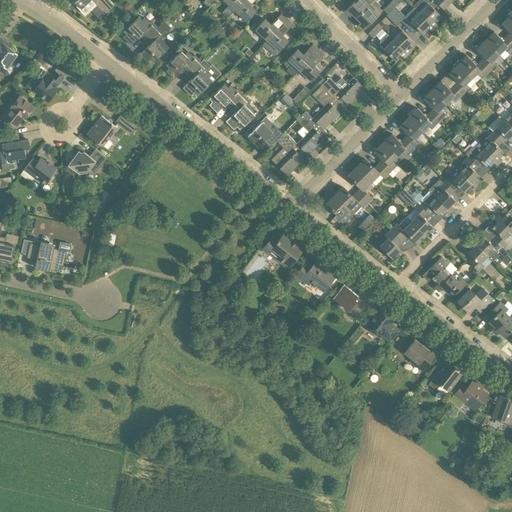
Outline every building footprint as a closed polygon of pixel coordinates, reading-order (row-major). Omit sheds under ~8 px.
[(105,15),(109,11),(99,0),(94,0),(93,1),(91,0),(72,0),(80,8),(79,9),(83,14),(83,13),(85,15),(89,10),(90,11),(96,6),(105,15)] [(99,0),(109,11),(114,6),(108,0),(99,0)] [(223,0),(224,0),(229,5),(222,13),(228,18),(235,11),(244,0),(223,0)] [(244,0),(235,11),(247,22),(256,12),(250,6),(255,0),(244,0)] [(357,18),(368,7),(364,2),(364,1),(362,0),(355,0),(345,11),(350,16),(352,14),(357,18)] [(357,18),(361,22),(359,25),(364,30),(378,15),(382,11),(379,8),(381,6),(375,0),(368,7),(357,18)] [(400,0),(392,0),(383,9),(388,14),(391,11),(395,7),(401,1),(400,0)] [(429,4),(430,3),(427,0),(419,0),(413,6),(414,7),(420,13),(434,28),(438,25),(435,22),(441,16),(429,4)] [(442,0),(433,0),(443,10),(448,6),(442,0)] [(404,16),(395,7),(391,11),(401,22),(405,17),(404,16)] [(405,17),(410,22),(422,35),(428,29),(431,32),(434,28),(420,13),(414,7),(404,16),(405,17)] [(391,11),(388,14),(386,16),(397,26),(401,22),(391,11)] [(124,18),(120,13),(115,17),(119,22),(124,18)] [(256,30),(267,41),(287,20),(281,14),(271,25),(265,20),(256,30)] [(509,33),(506,36),(511,42),(511,17),(510,16),(501,24),(509,33)] [(144,42),(158,28),(151,21),(149,23),(144,18),(142,21),(138,17),(123,32),(126,35),(123,38),(131,46),(142,35),(146,39),(144,41),(144,42)] [(287,20),(267,41),(263,45),(274,56),(279,52),(289,42),(282,36),(292,25),(287,20)] [(165,21),(158,28),(144,42),(145,42),(147,39),(151,43),(140,55),(148,63),(151,60),(153,63),(168,48),(165,45),(168,42),(163,37),(165,35),(164,35),(171,28),(165,21)] [(373,39),(383,28),(378,23),(368,34),(373,39)] [(234,34),(237,38),(244,31),(240,28),(234,34)] [(393,40),(407,55),(411,52),(408,49),(414,43),(402,31),(393,40)] [(511,48),(511,42),(506,36),(502,40),(494,32),(485,41),(499,55),(504,50),(507,53),(511,48)] [(387,34),(380,40),(380,46),(384,49),(383,49),(395,62),(401,56),(404,59),(407,55),(393,40),(387,34)] [(12,66),(10,64),(17,55),(5,45),(7,43),(0,37),(0,64),(1,65),(0,66),(0,69),(1,72),(5,75),(9,75),(12,70),(12,66)] [(480,62),(489,71),(497,63),(493,60),(499,55),(485,41),(475,50),(484,58),(480,62)] [(225,53),(230,49),(224,43),(219,47),(225,53)] [(288,60),(292,65),(287,70),(293,77),(299,71),(320,49),(314,43),(303,55),(297,50),(288,60)] [(320,49),(299,71),(311,82),(321,72),(315,66),(325,54),(320,49)] [(187,75),(201,62),(194,55),(192,57),(188,52),(185,55),(181,51),(166,66),(169,69),(166,72),(174,80),(185,68),(189,72),(187,75)] [(482,79),(489,71),(480,62),(476,66),(466,55),(457,65),(471,79),(476,73),(482,79)] [(208,69),(201,62),(187,75),(188,75),(190,73),(194,77),(183,88),(191,97),(194,94),(196,97),(212,81),(208,78),(211,76),(206,71),(208,69)] [(471,79),(457,65),(448,74),(456,82),(453,86),(462,95),(469,87),(466,84),(471,79)] [(262,72),(265,75),(270,70),(267,67),(262,72)] [(54,71),(50,76),(47,74),(43,79),(33,91),(48,102),(57,90),(55,89),(63,78),(54,71)] [(267,75),(272,80),(276,76),(271,71),(267,75)] [(321,86),(342,107),(346,103),(348,105),(364,88),(353,77),(341,89),(330,78),(321,86)] [(453,86),(449,89),(441,81),(432,90),(446,104),(451,99),(454,102),(462,95),(453,86)] [(212,103),(209,105),(217,113),(228,102),(232,106),(230,108),(230,109),(244,96),(237,89),(235,90),(230,85),(228,88),(224,85),(209,100),(212,103)] [(310,91),(305,86),(293,99),(298,104),(310,91)] [(338,111),(342,107),(321,86),(312,95),(324,107),(312,118),(312,119),(323,130),(340,113),(338,111)] [(423,99),(433,109),(429,113),(438,122),(446,115),(441,109),(446,104),(432,90),(423,99)] [(281,99),(288,106),(294,100),(287,93),(281,99)] [(20,96),(3,119),(15,128),(23,118),(25,119),(34,107),(20,96)] [(244,96),(230,109),(231,109),(233,107),(237,111),(226,122),(234,130),(237,127),(239,130),(254,115),(251,112),(254,109),(249,104),(251,103),(244,96)] [(431,129),(438,122),(429,113),(426,117),(417,108),(408,117),(422,131),(428,126),(431,129)] [(326,132),(323,130),(312,119),(312,118),(306,112),(296,121),(308,132),(296,144),(305,153),(307,155),(324,139),(322,137),(326,132)] [(131,134),(136,128),(120,115),(116,122),(131,134)] [(102,147),(117,128),(101,116),(92,127),(93,128),(94,126),(97,129),(90,138),(102,147)] [(269,147),(276,141),(283,134),(272,124),(266,117),(261,121),(262,123),(248,137),(258,147),(265,140),(271,145),(269,147)] [(413,148),(420,140),(426,135),(422,131),(408,117),(399,127),(408,135),(404,138),(413,148)] [(502,143),(506,139),(508,140),(511,135),(511,128),(504,120),(492,132),(502,143)] [(276,141),(283,148),(271,160),(287,176),(304,159),(301,157),(305,153),(296,144),(285,132),(283,134),(276,141)] [(486,137),(480,144),(499,163),(501,161),(498,158),(503,152),(498,147),(502,143),(492,132),(487,138),(486,137)] [(383,143),(397,157),(403,152),(406,155),(413,148),(404,138),(400,142),(392,134),(383,143)] [(452,139),(456,143),(461,138),(457,134),(452,139)] [(0,150),(2,150),(3,153),(4,163),(1,164),(3,171),(17,169),(15,162),(18,162),(18,159),(26,157),(25,150),(29,143),(29,140),(6,144),(5,136),(0,136),(0,150)] [(382,161),(379,164),(388,173),(395,166),(392,163),(397,157),(383,143),(374,152),(382,161)] [(465,154),(468,157),(478,167),(482,163),(488,168),(493,162),(497,166),(499,163),(480,144),(479,143),(475,147),(471,148),(465,154)] [(91,168),(96,172),(107,158),(95,149),(89,157),(84,152),(81,153),(78,151),(75,156),(76,157),(74,160),(73,159),(68,165),(79,174),(87,173),(91,168)] [(474,171),(478,167),(468,157),(463,162),(456,169),(475,188),(477,185),(474,182),(479,176),(474,171)] [(56,170),(56,168),(57,168),(46,161),(46,162),(43,160),(38,162),(33,158),(24,170),(37,180),(38,179),(46,185),(57,170),(56,170)] [(357,168),(358,168),(371,182),(379,174),(385,180),(390,175),(388,173),(379,164),(374,169),(365,159),(357,168)] [(433,159),(429,163),(434,169),(439,164),(433,159)] [(357,192),(368,204),(372,199),(363,190),(371,182),(358,168),(357,168),(349,176),(361,188),(357,192)] [(456,169),(444,181),(454,191),(458,187),(463,192),(469,187),(473,190),(475,188),(456,169)] [(0,187),(10,186),(8,178),(0,179),(0,187)] [(450,195),(454,191),(444,181),(443,183),(439,179),(429,190),(432,193),(451,212),(453,210),(450,206),(455,201),(450,195)] [(363,208),(368,204),(357,192),(352,197),(343,188),(327,204),(341,218),(357,202),(363,208)] [(426,220),(430,215),(417,202),(404,190),(398,196),(409,206),(410,205),(419,214),(411,222),(425,236),(434,228),(426,220)] [(417,202),(430,215),(434,211),(439,216),(445,211),(449,214),(451,212),(432,193),(426,200),(423,197),(417,202)] [(4,199),(0,204),(6,209),(10,203),(4,199)] [(496,217),(511,232),(511,217),(507,213),(502,218),(498,215),(496,217)] [(494,219),(497,223),(492,228),(497,233),(493,238),(502,247),(508,242),(505,239),(511,232),(496,217),(494,219)] [(371,223),(366,218),(355,229),(360,233),(371,223)] [(0,260),(11,262),(15,243),(6,241),(6,238),(0,236),(0,232),(2,222),(0,221),(0,260)] [(425,236),(411,222),(403,230),(397,224),(393,228),(404,239),(408,235),(417,244),(425,236)] [(380,247),(394,261),(402,252),(397,247),(404,239),(393,228),(385,236),(388,239),(380,247)] [(489,234),(485,238),(483,237),(478,242),(474,239),(472,241),(487,257),(497,266),(509,254),(502,247),(493,238),(489,234)] [(283,235),(278,240),(273,236),(263,249),(288,268),(304,248),(297,243),(296,245),(289,240),(289,238),(287,236),(285,236),(283,235)] [(468,262),(478,272),(484,266),(481,263),(487,257),(472,241),(470,243),(473,247),(468,253),(473,258),(468,262)] [(26,257),(36,262),(35,268),(49,271),(49,270),(58,272),(60,265),(63,266),(67,251),(54,248),(54,245),(41,242),(40,245),(29,243),(26,257)] [(445,268),(449,265),(441,257),(432,267),(437,273),(432,278),(438,284),(434,287),(436,290),(452,275),(445,268)] [(305,277),(323,291),(335,276),(323,267),(325,265),(318,259),(311,268),(305,263),(296,275),(302,280),(305,277)] [(455,271),(452,275),(436,290),(439,292),(442,288),(448,294),(449,292),(454,297),(467,283),(455,271)] [(235,282),(230,287),(234,290),(239,285),(235,282)] [(368,299),(362,294),(361,293),(360,293),(359,293),(359,294),(357,296),(344,285),(333,299),(348,311),(351,308),(358,315),(368,302),(369,301),(369,300),(368,299)] [(475,294),(470,289),(457,302),(468,313),(478,303),(484,309),(493,299),(481,287),(475,294)] [(494,333),(510,317),(505,313),(508,310),(500,301),(487,314),(491,319),(489,321),(494,327),(491,330),(494,333)] [(394,319),(388,315),(380,308),(366,326),(380,338),(382,335),(390,342),(390,341),(391,341),(399,332),(398,331),(399,330),(391,324),(394,319)] [(511,319),(510,317),(494,333),(496,335),(499,332),(505,338),(507,335),(511,339),(511,338),(511,319)] [(438,353),(424,343),(423,345),(414,339),(403,353),(411,359),(410,362),(423,372),(438,353)] [(447,361),(429,384),(434,388),(438,388),(440,385),(448,392),(463,373),(447,361)] [(363,363),(359,368),(364,373),(368,368),(363,363)] [(472,381),(467,388),(462,384),(449,401),(460,409),(467,399),(477,408),(488,394),(482,389),(482,388),(472,381)] [(511,400),(507,399),(500,396),(492,417),(506,422),(505,425),(511,427),(511,400)] [(395,410),(398,404),(392,400),(388,407),(395,410)] [(478,424),(483,417),(478,413),(473,420),(478,424)] [(488,447),(481,444),(481,445),(479,444),(477,448),(479,449),(479,450),(485,453),(488,447)]
